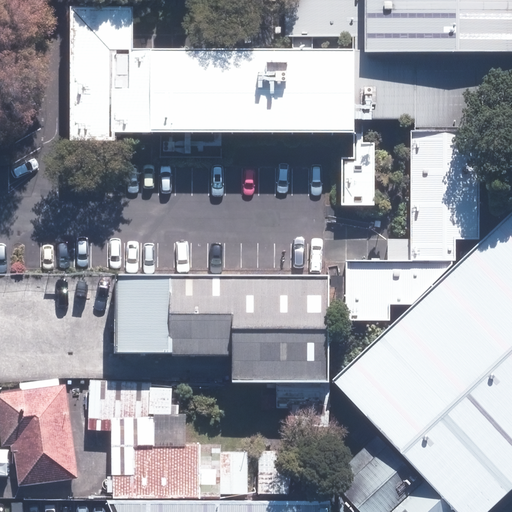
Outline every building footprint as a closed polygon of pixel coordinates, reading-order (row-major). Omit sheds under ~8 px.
[(511,0),(283,0),(284,56),(372,56),(372,131),(409,131),(410,267),(448,269),(482,235),(482,131),(511,130),(511,0)] [(64,133),(136,133),(135,57),(135,14),(63,14),(64,133)] [(136,133),(372,131),(372,56),(284,56),(135,57),(136,133)] [(425,487),(447,511),(489,511),(511,491),(511,212),(328,383),(425,487)] [(326,389),(325,281),(118,282),(118,365),(234,364),(234,390),(326,389)] [(63,394),(0,400),(0,491),(71,485),(63,394)] [(326,511),(325,452),(108,449),(107,498),(106,511),(326,511)] [(447,511),(425,487),(398,511),(447,511)]
